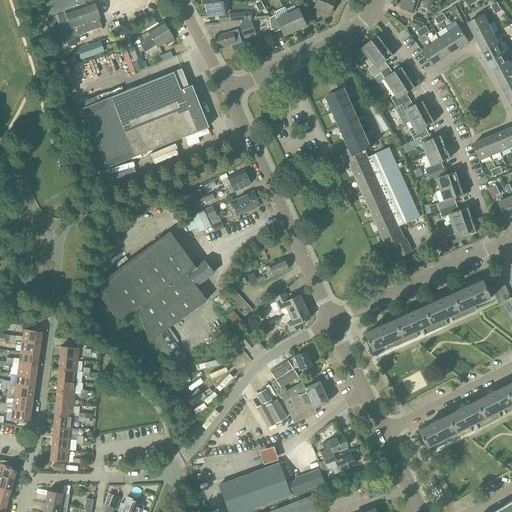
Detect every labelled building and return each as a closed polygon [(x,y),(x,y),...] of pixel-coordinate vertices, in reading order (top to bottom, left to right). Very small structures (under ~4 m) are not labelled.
[(47,19),(54,16),(86,4),(84,0),(41,0),(48,18),(47,18),(47,19)] [(318,0),(315,8),(330,15),(329,18),(336,2),(331,0),(318,0)] [(418,7),(419,6),(430,10),(432,5),(418,0),(404,0),(401,8),(414,13),(416,6),(418,7)] [(93,2),(86,4),(54,16),(47,19),(50,27),(57,24),(65,47),(76,43),(74,38),(79,37),(78,36),(81,35),(81,34),(101,27),(98,19),(101,15),(99,13),(96,12),(93,2)] [(223,2),(220,3),(207,5),(209,17),(225,15),(223,2)] [(288,15),(296,31),(307,26),(303,17),(309,14),(304,3),(298,6),(300,10),(288,15)] [(498,7),(492,10),(495,15),(501,12),(498,7)] [(220,22),(247,21),(251,20),(251,13),(219,15),(220,22)] [(296,31),(288,15),(277,20),(275,16),(269,19),(271,31),(280,27),(284,36),(296,31)] [(476,19),(468,23),(473,33),(489,25),(484,15),(480,17),(480,15),(475,17),(476,19)] [(414,17),(412,23),(423,27),(425,21),(414,17)] [(442,22),(439,17),(434,20),(437,25),(442,22)] [(251,21),(240,24),(245,39),(256,35),(251,21)] [(145,44),(167,31),(162,22),(147,32),(149,35),(136,43),(136,46),(139,45),(140,47),(145,44)] [(489,25),(473,33),(478,43),(494,34),(489,25)] [(425,35),(421,29),(421,30),(419,27),(414,30),(420,38),(425,35)] [(468,42),(459,27),(449,33),(459,48),(468,42)] [(238,30),(215,37),(219,48),(232,44),(233,46),(232,46),(235,56),(250,51),(247,42),(242,44),(238,30)] [(174,42),(167,31),(145,44),(140,47),(144,53),(156,46),(157,48),(164,43),(166,46),(174,42)] [(450,54),(459,48),(449,33),(441,39),(450,54)] [(494,34),(478,43),(483,52),(499,44),(494,34)] [(362,49),(369,58),(385,46),(378,36),(377,37),(376,35),(372,39),(373,40),(362,49)] [(441,39),(431,45),(441,60),(450,54),(441,39)] [(100,41),(77,49),(81,60),(104,52),(100,41)] [(499,44),(483,52),(488,62),(504,53),(499,44)] [(441,60),(431,45),(422,51),(432,66),(441,60)] [(393,55),(385,46),(369,58),(374,64),(368,69),(374,78),(381,73),(389,68),(385,62),(393,55)] [(131,62),(134,61),(141,58),(137,47),(127,51),(131,62)] [(504,53),(488,62),(493,71),(509,63),(504,53)] [(350,56),(344,61),(352,70),(357,66),(350,56)] [(511,68),(509,63),(493,71),(498,81),(511,73),(511,68)] [(393,73),(389,68),(381,73),(391,89),(408,78),(402,68),(393,73)] [(511,73),(498,81),(503,90),(511,85),(511,73)] [(391,98),(397,108),(410,100),(406,94),(415,88),(408,78),(391,89),(395,95),(391,98)] [(333,94),(326,97),(326,98),(327,98),(344,135),(345,138),(350,149),(344,152),(346,158),(350,165),(349,165),(350,166),(356,179),(356,180),(362,193),(362,194),(363,194),(368,206),(369,208),(374,220),(375,222),(375,221),(381,234),(380,234),(381,235),(387,249),(394,246),(399,257),(411,252),(406,240),(404,240),(398,227),(420,217),(389,148),(367,158),(365,153),(367,152),(366,150),(370,148),(369,146),(372,144),(371,144),(366,132),(366,131),(363,132),(346,94),(347,94),(345,89),(346,89),(342,79),(329,85),(333,94)] [(511,85),(503,90),(508,100),(511,97),(511,85)] [(407,115),(411,121),(428,112),(423,101),(414,106),(410,100),(397,108),(395,109),(400,119),(407,115)] [(434,122),(428,112),(411,121),(414,127),(409,130),(414,141),(419,138),(428,134),(425,127),(434,122)] [(511,147),(511,127),(503,132),(510,148),(511,147)] [(510,148),(503,132),(493,135),(500,152),(510,148)] [(431,140),(428,134),(419,138),(427,155),(446,147),(441,136),(431,140)] [(500,152),(493,135),(483,140),(490,156),(500,152)] [(490,156),(483,140),(473,144),(480,161),(490,156)] [(425,169),(427,175),(444,169),(441,162),(450,158),(446,147),(427,155),(432,166),(425,169)] [(446,176),(444,169),(427,175),(431,186),(438,183),(441,190),(460,184),(456,172),(446,176)] [(498,176),(495,169),(490,172),(493,178),(498,176)] [(224,188),(246,178),(243,171),(219,182),(221,185),(223,185),(224,188)] [(246,178),(224,188),(226,191),(224,192),(225,195),(233,192),(249,185),(246,178)] [(214,181),(202,186),(204,191),(216,186),(214,181)] [(464,195),(460,184),(441,190),(445,202),(437,204),(439,211),(456,205),(454,198),(464,195)] [(496,198),(496,196),(492,189),(492,187),(488,189),(493,200),(496,198)] [(191,201),(201,196),(198,190),(188,195),(191,201)] [(231,202),(234,209),(256,199),(253,192),(231,202)] [(177,198),(180,207),(186,204),(183,196),(177,198)] [(511,216),(511,202),(510,198),(504,201),(502,198),(497,200),(506,219),(511,216)] [(234,209),(235,213),(237,216),(259,207),(256,199),(234,209)] [(191,216),(186,204),(180,207),(185,218),(191,216)] [(456,205),(439,211),(442,218),(449,215),(453,226),(472,220),(468,208),(459,212),(456,205)] [(216,216),(212,207),(204,210),(209,220),(216,216)] [(203,212),(184,220),(189,231),(196,228),(198,232),(210,227),(203,212)] [(211,224),(214,232),(224,228),(222,222),(219,223),(218,220),(211,224)] [(476,231),(472,220),(453,226),(435,233),(439,244),(447,241),(446,237),(456,234),(457,238),(470,233),(471,235),(476,233),(475,231),(476,231)] [(149,342),(167,367),(173,364),(181,380),(193,374),(186,360),(165,330),(206,301),(195,286),(213,274),(204,261),(195,268),(169,232),(99,282),(98,294),(119,323),(137,311),(148,340),(149,342)] [(283,260),(275,263),(273,262),(270,263),(269,266),(268,266),(268,267),(265,268),(266,273),(262,274),(262,275),(255,278),(257,283),(273,276),(273,277),(287,270),(283,260)] [(245,271),(238,275),(244,289),(257,283),(253,273),(247,276),(245,271)] [(491,287),(503,282),(501,277),(489,282),(491,287)] [(224,279),(218,287),(245,317),(252,310),(224,279)] [(491,298),(484,281),(480,282),(471,286),(466,288),(466,289),(454,294),(462,311),(469,308),(470,309),(474,307),(474,306),(491,298)] [(503,282),(491,287),(494,293),(506,287),(503,282)] [(508,293),(506,287),(494,293),(496,298),(508,293)] [(288,314),(304,307),(299,295),(288,301),(284,293),(273,298),(279,310),(285,307),(288,314)] [(508,293),(496,298),(499,304),(503,302),(510,298),(508,293)] [(222,294),(214,300),(225,312),(232,305),(222,294)] [(437,302),(425,307),(433,324),(450,316),(451,317),(455,315),(455,314),(462,311),(454,294),(442,299),(437,301),(437,302)] [(511,297),(510,298),(503,302),(511,316),(511,315),(511,297)] [(310,319),(304,307),(288,314),(292,321),(285,324),(289,332),(300,327),(298,324),(310,319)] [(408,315),(396,320),(404,337),(411,334),(412,335),(416,333),(416,332),(433,324),(425,307),(413,312),(408,314),(408,315)] [(233,312),(228,316),(235,325),(240,321),(233,312)] [(370,331),(367,333),(375,350),(392,342),(393,343),(397,341),(397,340),(404,337),(396,320),(384,325),(379,327),(379,328),(370,331)] [(225,326),(210,337),(216,346),(232,335),(225,326)] [(22,341),(40,343),(41,332),(35,331),(23,329),(22,337),(22,341)] [(243,343),(243,344),(248,350),(253,346),(245,336),(241,340),(243,343)] [(258,339),(255,342),(262,351),(263,350),(264,352),(271,347),(268,344),(264,347),(258,339)] [(22,341),(20,352),(38,355),(40,343),(22,341)] [(60,347),(59,358),(77,360),(78,348),(60,347)] [(36,366),(38,355),(20,352),(18,364),(36,366)] [(287,361),(270,372),(280,388),(298,377),(293,370),(298,367),(299,371),(312,366),(306,352),(294,357),(288,361),(287,361)] [(59,358),(58,369),(76,371),(77,360),(59,358)] [(18,364),(17,375),(35,377),(36,366),(18,364)] [(75,383),(76,371),(58,369),(57,381),(75,383)] [(17,375),(15,386),(33,389),(35,377),(17,375)] [(57,381),(55,392),(74,394),(75,383),(57,381)] [(283,401),(319,384),(318,382),(304,388),(302,383),(280,395),(283,401)] [(319,384),(283,401),(294,424),(316,413),(314,408),(328,402),(319,384)] [(32,400),(33,389),(15,386),(14,398),(32,400)] [(489,395),(478,401),(486,418),(503,409),(504,410),(508,408),(508,407),(511,404),(511,398),(506,387),(494,393),(494,392),(489,395)] [(276,401),(272,403),(265,390),(255,395),(261,406),(257,408),(258,411),(268,428),(286,418),(276,401)] [(73,405),(74,394),(55,392),(54,404),(73,405)] [(14,398),(12,409),(30,412),(32,400),(14,398)] [(461,410),(449,416),(458,432),(465,429),(465,430),(470,427),(470,426),(486,418),(478,401),(466,407),(461,409),(461,410)] [(54,404),(53,415),(72,417),(72,412),(73,405),(54,404)] [(30,412),(12,409),(11,421),(29,423),(30,412)] [(53,415),(52,427),(71,428),(71,423),(71,421),(77,422),(78,417),(72,417),(53,415)] [(432,424),(433,424),(424,428),(420,430),(429,447),(446,438),(447,439),(452,437),(451,436),(458,432),(449,416),(438,421),(437,421),(432,424)] [(52,427),(51,438),(70,440),(71,428),(52,427)] [(323,461),(334,457),(332,453),(347,447),(345,443),(346,441),(344,438),(343,437),(342,436),(336,439),(336,438),(327,441),(327,442),(321,444),(324,450),(319,452),(323,461)] [(51,442),(50,449),(68,451),(69,444),(70,440),(51,438),(51,442)] [(274,446),(259,451),(264,464),(278,460),(274,446)] [(67,463),(68,451),(50,449),(49,461),(67,463)] [(334,457),(323,461),(325,465),(326,466),(327,469),(331,468),(334,474),(340,472),(348,469),(348,468),(354,465),(354,464),(355,463),(354,459),(352,459),(350,454),(335,460),(334,457)] [(7,462),(3,461),(0,460),(0,476),(13,480),(16,468),(6,465),(7,462)] [(64,471),(64,464),(54,463),(53,471),(64,471)] [(278,464),(218,486),(228,511),(242,511),(290,495),(278,464)] [(295,481),(288,484),(292,494),(323,482),(318,470),(294,479),(295,481)] [(13,480),(0,476),(0,487),(10,491),(13,480)] [(10,491),(0,487),(0,499),(7,502),(10,491)] [(45,503),(60,505),(62,494),(47,491),(45,503)] [(115,509),(119,500),(111,497),(112,495),(107,493),(103,504),(115,509)] [(314,495),(269,511),(319,511),(314,496),(314,495)] [(139,511),(142,507),(140,506),(141,504),(131,500),(131,499),(126,497),(123,505),(120,503),(117,511),(114,510),(115,509),(106,506),(103,511),(139,511)] [(85,510),(90,511),(92,500),(85,498),(83,510),(85,510)] [(58,511),(60,505),(45,503),(42,511),(58,511)]
